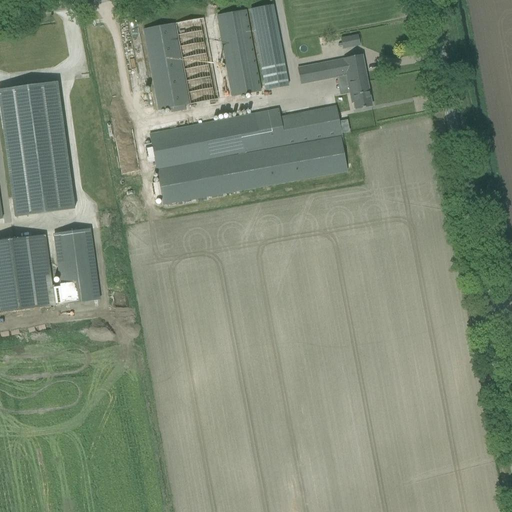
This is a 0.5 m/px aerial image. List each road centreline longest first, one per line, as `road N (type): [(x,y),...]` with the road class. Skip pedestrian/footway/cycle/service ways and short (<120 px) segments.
road 1 (unclassified): [(511,437),(430,0)]
road 2 (unclassified): [(0,20),(122,0)]
